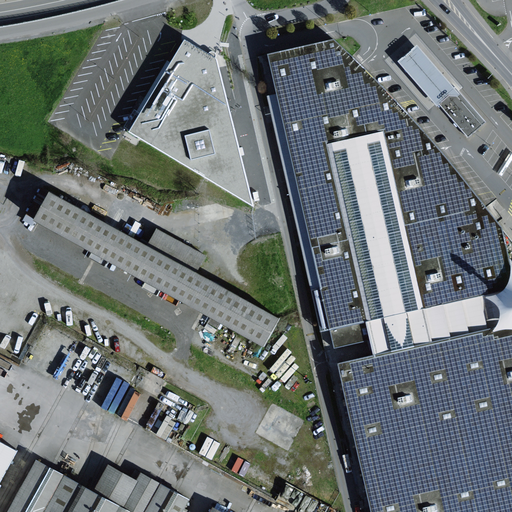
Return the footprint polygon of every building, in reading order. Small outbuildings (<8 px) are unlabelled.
[(511,511),(511,275),(500,222),(442,150),(359,60),(335,39),(267,54),(332,360),(364,511),(511,511)] [(253,204),(216,58),(184,40),(129,131),(253,204)] [(417,45),(398,61),(439,108),(458,92),(417,45)] [(266,52),(260,53),(264,72),(270,71),(266,52)] [(456,94),(439,108),(465,140),(482,126),(456,94)] [(276,318),(50,194),(36,220),(79,244),(262,344),(276,318)] [(116,382),(128,386),(130,381),(118,377),(116,382)] [(133,386),(118,411),(128,417),(143,393),(133,386)] [(0,480),(15,452),(0,443),(0,480)] [(95,490),(36,458),(6,511),(184,511),(192,499),(143,472),(138,481),(114,468),(109,465),(95,490)]
